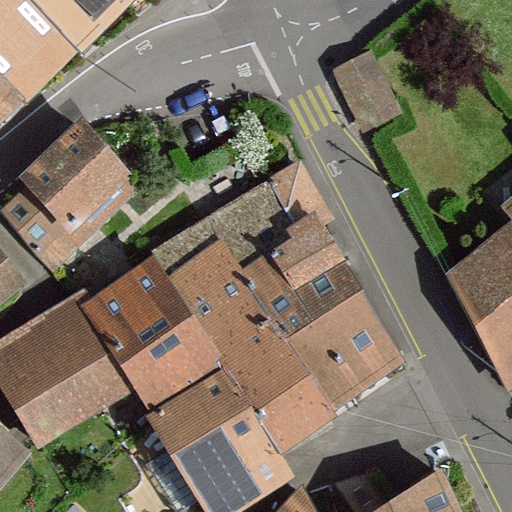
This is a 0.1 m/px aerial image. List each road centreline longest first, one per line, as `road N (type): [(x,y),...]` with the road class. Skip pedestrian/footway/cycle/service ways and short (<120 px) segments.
road 1 (residential): [(511,469),(292,38)]
road 2 (residential): [(0,175),(87,105),(170,69),(292,38)]
